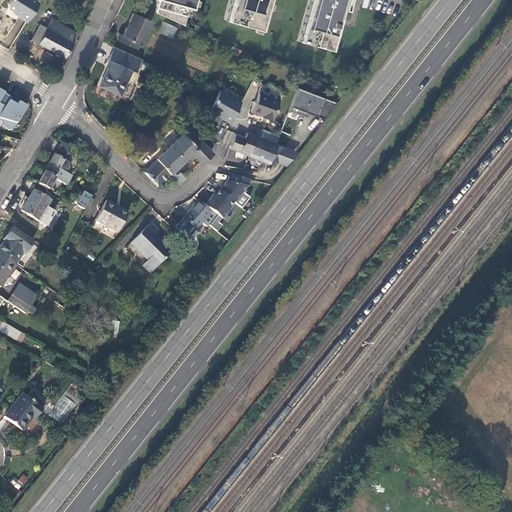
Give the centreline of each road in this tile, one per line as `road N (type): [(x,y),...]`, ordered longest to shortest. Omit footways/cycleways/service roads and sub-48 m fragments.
road 1 (trunk): [(75,511),(483,0)]
road 2 (trunk): [(450,0),(43,511)]
road 3 (track): [(511,248),(303,511)]
road 4 (residential): [(54,104),(164,206),(207,170)]
